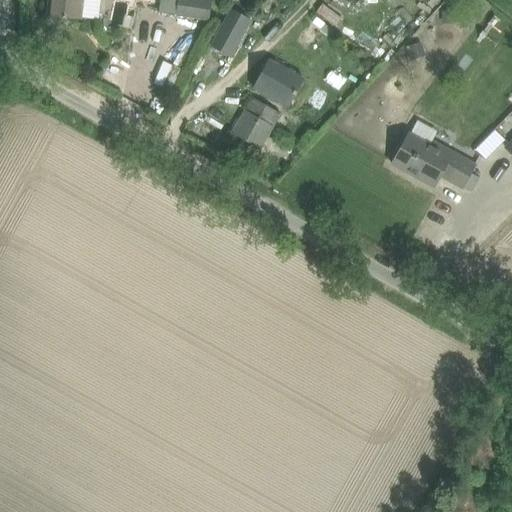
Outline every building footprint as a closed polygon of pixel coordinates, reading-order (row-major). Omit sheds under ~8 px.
[(49,0),(47,16),(81,20),(81,18),(99,20),(100,0),(49,0)] [(209,19),(211,0),(160,0),(159,12),(209,19)] [(230,56),(251,20),(232,8),(210,45),(230,56)] [(316,17),(313,23),(321,29),(320,30),(331,38),(335,32),(325,24),(316,17)] [(411,60),(426,56),(421,42),(407,47),(411,60)] [(288,107),(304,79),(269,60),(253,88),(288,107)] [(260,149),(280,115),(252,99),(232,133),(260,149)] [(408,134),(392,164),(434,187),(441,176),(463,188),(471,173),(475,165),(448,150),(432,141),(430,146),(408,134)] [(471,173),(463,188),(471,192),(479,178),(471,173)]
